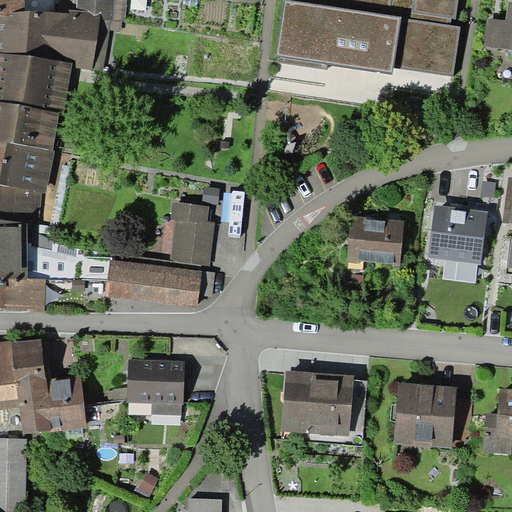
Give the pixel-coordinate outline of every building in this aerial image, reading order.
[(0,0),(0,14),(11,15),(11,10),(55,12),(54,0),(0,0)] [(77,0),(77,9),(101,12),(100,19),(122,21),(125,21),(126,0),(77,0)] [(394,66),(452,74),(459,27),(451,26),(452,17),(456,18),(458,0),(284,0),(277,56),(279,56),(279,63),(327,70),(328,64),(393,72),(394,66)] [(511,2),(509,2),(506,20),(488,17),(485,46),(511,49),(511,2)] [(11,15),(0,14),(0,51),(72,63),(72,66),(93,69),(100,19),(101,12),(77,9),(69,9),(69,13),(55,12),(11,10),(11,15)] [(121,31),(122,21),(100,19),(93,69),(104,71),(111,30),(121,31)] [(72,63),(0,51),(0,139),(53,149),(59,112),(64,113),(72,66),(72,63)] [(0,220),(27,222),(27,228),(38,231),(41,192),(47,193),(55,149),(53,149),(0,139),(0,220)] [(511,176),(509,177),(503,222),(511,223),(511,238),(511,239),(507,268),(511,268),(511,176)] [(496,182),(483,181),(482,196),(494,197),(496,182)] [(220,188),(205,186),(203,201),(218,203),(220,188)] [(170,261),(203,265),(209,266),(215,222),(208,221),(210,206),(173,201),(171,219),(175,220),(170,261)] [(488,212),(435,205),(428,257),(445,259),(478,264),(481,264),(488,212)] [(367,217),(351,216),(347,262),(360,263),(361,261),(394,263),(393,266),(400,266),(404,220),(388,219),(388,221),(367,219),(367,217)] [(78,249),(38,231),(27,228),(27,222),(0,220),(0,309),(44,311),(44,278),(107,281),(110,257),(85,256),(85,255),(77,254),(78,249)] [(203,265),(170,261),(111,252),(110,257),(107,281),(105,295),(197,307),(203,265)] [(475,283),(478,264),(445,259),(443,279),(475,283)] [(364,275),(349,274),(348,281),(363,282),(364,275)] [(0,409),(20,407),(23,434),(87,427),(81,374),(46,378),(42,338),(11,342),(11,340),(0,341),(0,409)] [(185,361),(129,359),(127,403),(152,403),(152,415),(181,416),(182,404),(184,404),(185,361)] [(354,376),(286,370),(281,431),(349,436),(354,376)] [(456,387),(399,383),(397,404),(396,422),(394,443),(451,447),(456,387)] [(511,388),(500,388),(498,413),(486,412),(483,452),(511,455),(511,446),(511,388)] [(26,511),(27,439),(0,438),(0,511),(26,511)] [(134,454),(120,453),(120,462),(134,462),(134,454)] [(159,478),(147,472),(139,487),(152,494),(159,478)] [(190,498),(189,511),(221,511),(222,499),(190,498)]
